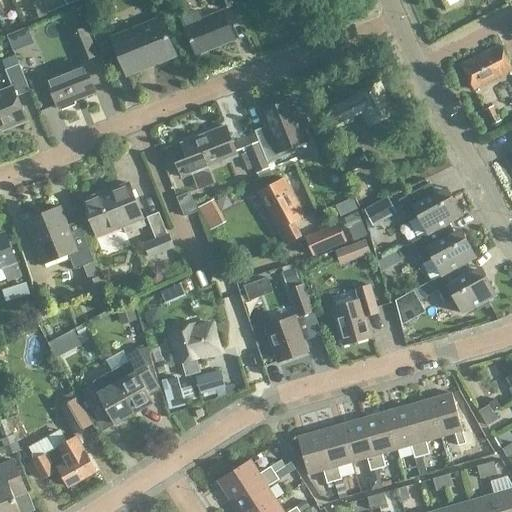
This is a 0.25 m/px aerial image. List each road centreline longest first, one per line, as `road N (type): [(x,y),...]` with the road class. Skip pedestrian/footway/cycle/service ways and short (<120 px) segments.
road 1 (residential): [(165,468),(282,396),(511,332)]
road 2 (residential): [(141,121),(399,19)]
road 3 (residential): [(511,221),(419,63)]
road 4 (residential): [(0,177),(141,121)]
road 5 (residential): [(192,259),(141,121)]
